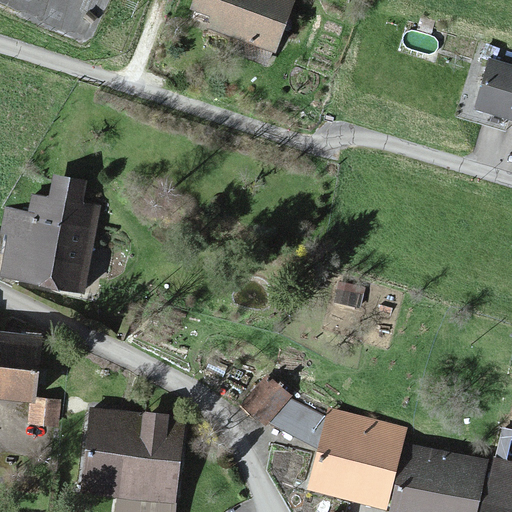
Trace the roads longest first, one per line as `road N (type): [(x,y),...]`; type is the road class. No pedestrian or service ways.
road 1 (residential): [(511,186),(359,141),(316,152),(0,46)]
road 2 (residential): [(0,296),(212,404),(251,465),(267,511)]
